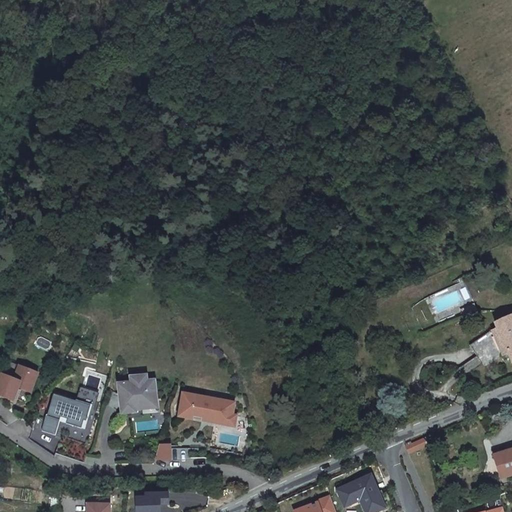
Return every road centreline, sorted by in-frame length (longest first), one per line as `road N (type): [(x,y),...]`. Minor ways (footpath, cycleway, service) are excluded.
road 1 (residential): [(0,430),(59,466),(236,472),(274,493)]
road 2 (unclassified): [(385,443),(511,391)]
road 3 (unclassified): [(274,493),(385,443)]
